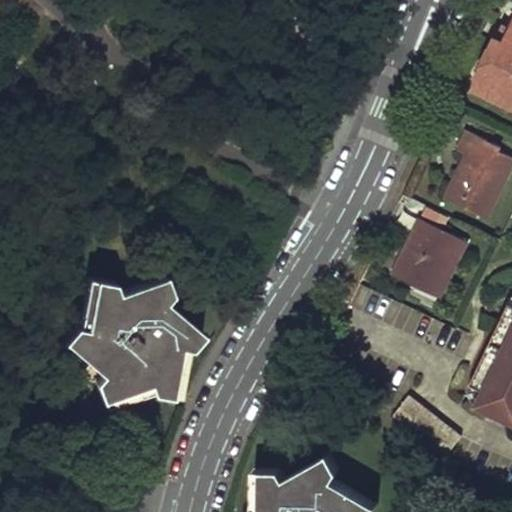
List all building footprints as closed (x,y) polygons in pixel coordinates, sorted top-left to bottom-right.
[(511,29),(505,44),(500,41),(479,85),(511,99),(511,29)] [(499,143),(466,127),(456,148),(465,154),(444,197),(484,216),(511,156),(511,155),(497,149),(499,143)] [(466,241),(420,218),(393,274),(439,297),(466,241)] [(159,287),(151,271),(103,292),(101,284),(85,283),(78,318),(84,320),(81,337),(63,333),(55,345),(94,374),(89,382),(97,398),(127,382),(125,379),(141,372),(147,386),(159,388),(163,355),(156,353),(159,338),(182,341),(189,327),(154,296),(159,287)] [(511,303),(509,302),(470,386),(483,393),(478,405),(511,420),(511,303)] [(461,433),(407,392),(391,414),(444,456),(461,433)] [(332,464),(322,449),(277,476),(274,468),(258,469),(255,504),(262,505),(261,511),(362,511),(366,501),(328,474),(332,464)]
